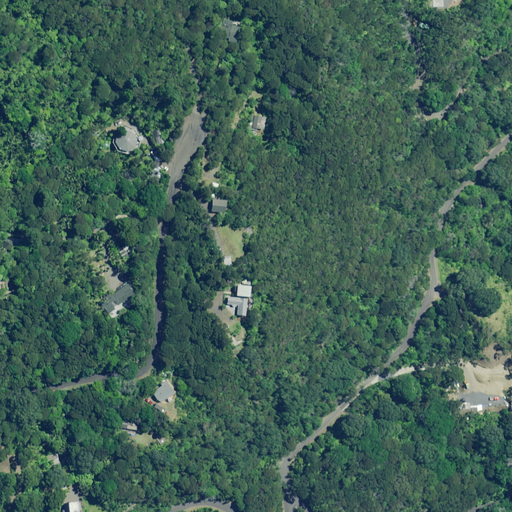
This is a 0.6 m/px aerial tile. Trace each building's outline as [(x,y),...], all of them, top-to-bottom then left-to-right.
[(240,25),(224,20),(219,37),(235,42),(240,25)] [(264,117),(251,116),(251,129),(263,130),(264,117)] [(122,149),(123,150),(126,150),(127,150),(128,150),(130,149),(131,148),(133,147),(134,146),(134,144),(135,142),(135,141),(135,139),(135,137),(134,136),(133,134),(132,133),(131,132),(129,131),(128,131),(126,130),(124,130),(123,131),(121,131),(120,132),(118,133),(117,135),(117,136),(116,138),(116,139),(116,141),(116,143),(117,144),(118,146),(119,147),(120,148),(122,149)] [(162,172),(153,169),(150,180),(159,182),(162,172)] [(226,201),(212,200),(211,212),(224,213),(226,201)] [(133,254),(127,245),(117,251),(123,261),(133,254)] [(246,316),(247,299),(249,278),(240,278),(240,285),(235,285),(234,295),(227,294),(226,304),(237,305),(236,315),(246,316)] [(134,292),(126,281),(98,302),(107,314),(134,292)] [(161,402),(175,394),(166,380),(153,388),(161,402)] [(136,430),(137,422),(128,421),(127,429),(136,430)] [(77,506),(77,502),(63,503),(63,511),(81,511),(81,506),(77,506)]
